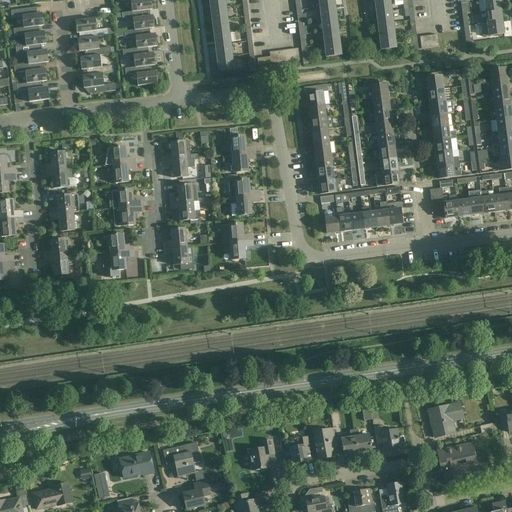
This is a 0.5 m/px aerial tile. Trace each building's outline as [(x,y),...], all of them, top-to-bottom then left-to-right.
[(118,0),(119,1),(127,0),(129,0),(131,11),(131,12),(146,10),(151,9),(149,0),(118,0)] [(223,0),(208,0),(209,9),(224,7),(223,0)] [(388,0),(374,0),(373,0),(375,12),(390,11),(390,10),(388,0)] [(402,0),(403,9),(408,9),(413,8),(411,0),(402,0)] [(482,0),(484,11),(499,9),(498,0),(482,0)] [(318,7),(320,20),(335,18),(334,5),(318,7)] [(38,26),(43,26),(41,13),(36,14),(35,7),(9,11),(10,17),(21,16),(22,27),(22,28),(38,26)] [(224,7),(209,9),(211,21),(226,19),(224,7)] [(408,9),(403,9),(404,17),(414,16),(413,8),(408,9)] [(300,9),(295,10),(297,22),(302,22),(302,23),(307,22),(306,14),(301,14),(300,9)] [(501,21),(499,9),(484,11),(485,23),(501,21)] [(121,13),(117,13),(118,18),(122,17),(122,20),(132,18),(134,30),(148,28),(153,28),(151,15),(146,16),(146,10),(131,12),(131,11),(121,13)] [(390,11),(375,12),(376,25),(392,23),(390,11)] [(96,37),(97,37),(107,36),(106,29),(96,30),(94,18),(74,21),(75,33),(81,33),(81,38),(81,39),(96,37)] [(320,20),(321,32),(337,30),(335,18),(320,20)] [(226,19),(211,21),(212,33),(227,32),(226,19)] [(501,21),(485,23),(487,36),(503,34),(501,21)] [(393,35),(392,23),(376,25),(378,37),(393,35)] [(23,34),(25,46),(40,44),(40,45),(45,44),(43,31),(38,32),(38,26),(22,28),(22,27),(12,29),(13,36),(23,34)] [(468,26),(463,26),(465,40),(465,43),(473,42),(472,39),(470,39),(468,26)] [(123,32),(116,33),(116,38),(124,37),(124,38),(134,36),(136,48),(146,47),(147,47),(155,46),(154,34),(149,34),(148,28),(134,30),(123,31),(123,32)] [(321,32),(323,44),(338,42),(337,30),(321,32)] [(227,32),(212,33),(214,46),(229,44),(227,32)] [(418,50),(416,33),(411,33),(412,43),(410,43),(409,48),(409,51),(418,50)] [(395,48),(393,35),(378,37),(379,50),(395,48)] [(81,39),(81,38),(76,39),(78,51),(83,51),(84,57),(99,55),(109,54),(108,47),(98,48),(97,37),(96,37),(81,39)] [(338,42),(323,44),(324,57),(340,55),(338,42)] [(25,46),(14,47),(15,54),(26,53),(27,64),(38,63),(47,62),(46,50),(41,50),(40,45),(40,44),(25,46)] [(229,44),(214,46),(215,58),(230,56),(229,44)] [(133,55),(134,67),(149,65),(154,65),(153,52),(147,53),(147,47),(146,47),(136,48),(121,50),(122,57),(133,55)] [(289,50),(291,62),(299,60),(297,49),(289,50)] [(283,63),(291,62),(289,50),(282,51),(283,63)] [(276,64),(283,63),(282,51),(275,52),(276,64)] [(269,65),(276,64),(275,52),(269,53),(269,58),(268,58),(269,65)] [(84,57),(78,57),(80,70),(85,69),(86,75),(101,73),(112,72),(111,65),(100,67),(99,55),(84,57)] [(230,56),(215,58),(217,71),(232,69),(230,56)] [(258,66),(269,65),(268,58),(257,59),(258,66)] [(40,81),(41,82),(46,81),(44,68),(39,69),(38,63),(27,64),(13,66),(14,73),(24,71),(26,83),(40,81)] [(150,71),(149,65),(134,67),(124,68),(125,75),(135,73),(137,86),(157,83),(155,71),(150,71)] [(490,82),(506,80),(504,68),(488,70),(490,82)] [(86,75),(81,75),(83,88),(88,88),(89,94),(114,90),(113,84),(103,85),(101,73),(86,75)] [(425,78),(426,91),(442,89),(440,76),(425,78)] [(0,87),(4,87),(9,86),(8,80),(3,80),(0,79),(0,87)] [(492,95),(507,93),(506,80),(490,82),(492,95)] [(15,84),(12,85),(13,92),(16,91),(27,90),(28,102),(48,99),(46,87),(41,88),(41,82),(40,81),(26,83),(15,84)] [(371,98),(386,96),(385,83),(369,85),(370,92),(365,92),(365,99),(371,98)] [(307,107),(322,105),(322,104),(328,104),(325,85),(311,87),(312,93),(305,94),(307,107)] [(443,101),(442,89),(426,91),(428,103),(443,101)] [(492,95),(493,107),(509,105),(507,93),(492,95)] [(371,98),(372,111),(388,109),(386,96),(371,98)] [(443,101),(428,103),(430,116),(445,114),(453,113),(452,101),(444,102),(443,101)] [(324,117),(322,105),(307,107),(309,119),(324,117)] [(493,107),(495,120),(510,118),(509,105),(493,107)] [(372,111),(374,123),(389,121),(388,109),(372,111)] [(430,116),(431,128),(447,126),(445,114),(430,116)] [(309,119),(310,131),(326,129),(324,117),(309,119)] [(495,120),(489,121),(491,133),(497,133),(511,130),(511,129),(511,118),(495,120)] [(376,135),(391,133),(389,121),(374,123),(376,135)] [(431,128),(433,141),(455,138),(455,132),(448,133),(447,126),(431,128)] [(312,144),(327,142),(326,129),(310,131),(312,144)] [(511,130),(497,133),(498,145),(511,143),(511,130)] [(393,146),(391,133),(376,135),(377,148),(393,146)] [(229,137),(231,154),(254,152),(254,147),(245,148),(244,136),(229,137)] [(455,138),(433,141),(434,153),(450,151),(450,152),(457,151),(455,138)] [(162,161),(190,158),(189,141),(169,142),(170,154),(162,155),(162,161)] [(313,156),(329,154),(327,142),(312,144),(313,156)] [(511,143),(498,145),(500,158),(511,155),(511,143)] [(112,165),(135,163),(134,157),(126,158),(124,146),(110,148),(108,148),(104,166),(112,165)] [(394,158),(393,146),(377,148),(379,160),(394,158)] [(434,153),(436,166),(459,163),(458,158),(451,158),(450,152),(450,151),(434,153)] [(42,166),(42,172),(66,169),(64,152),(49,153),(51,165),(42,166)] [(255,158),(254,152),(231,154),(232,172),(247,171),(246,159),(255,158)] [(315,169),(331,167),(329,154),(313,156),(315,169)] [(511,155),(500,158),(501,170),(511,168),(511,155)] [(0,175),(16,174),(15,168),(6,169),(5,157),(0,157),(0,175)] [(396,171),(394,158),(379,160),(380,173),(396,171)] [(185,159),(162,161),(163,166),(171,166),(172,178),(187,176),(186,165),(185,159)] [(135,163),(112,165),(113,183),(128,182),(127,170),(135,169),(135,163)] [(459,163),(436,166),(438,178),(453,177),(460,176),(459,163)] [(332,179),(331,167),(315,169),(317,181),(332,179)] [(66,169),(42,172),(43,177),(52,176),(53,188),(67,187),(67,179),(73,178),(72,169),(66,170),(66,169)] [(398,184),(396,171),(380,173),(381,174),(375,174),(377,186),(382,186),(398,184)] [(16,179),(16,174),(0,175),(0,193),(9,192),(7,180),(16,179)] [(228,181),(230,198),(258,196),(258,190),(249,191),(247,179),(233,180),(228,181)] [(332,180),(332,179),(317,181),(318,194),(338,192),(338,185),(340,185),(339,179),(332,180)] [(439,182),(440,189),(442,189),(453,187),(452,181),(439,182)] [(192,202),(197,202),(196,183),(176,185),(177,197),(169,198),(169,204),(192,202)] [(400,194),(399,187),(386,189),(387,196),(400,194)] [(495,211),(507,210),(504,188),(498,188),(499,195),(493,196),(495,211)] [(111,191),(113,209),(142,206),(141,200),(132,201),(131,189),(111,191)] [(486,191),(480,192),(481,198),(480,198),(482,213),(495,211),(493,196),(487,197),(486,191)] [(49,209),(50,214),(73,212),(73,213),(78,212),(77,195),(71,196),(71,195),(57,196),(58,208),(49,209)] [(443,203),(443,207),(444,213),(445,218),(458,216),(456,201),(455,195),(449,196),(450,202),(443,203)] [(259,201),(258,196),(230,198),(230,204),(235,204),(236,216),(251,214),(250,202),(259,201)] [(334,203),(333,196),(320,198),(321,205),(334,203)] [(482,213),(480,198),(468,199),(470,215),(482,213)] [(468,199),(456,201),(458,216),(470,215),(468,199)] [(0,219),(23,217),(22,211),(14,212),(13,200),(0,201),(0,219)] [(193,211),(192,202),(169,204),(170,209),(178,209),(179,221),(200,219),(199,211),(193,211)] [(380,211),(374,212),(376,227),(388,225),(386,210),(387,210),(387,207),(386,202),(379,203),(380,211)] [(142,206),(113,209),(114,226),(135,224),(134,213),(142,212),(142,206)] [(387,210),(386,210),(388,225),(401,224),(399,208),(394,209),(393,206),(387,207),(387,210)] [(363,228),(376,227),(374,212),(368,212),(367,207),(362,208),(362,213),(361,213),(363,228)] [(337,216),(339,232),(351,230),(349,215),(350,215),(349,213),(343,213),(342,208),(336,208),(337,216)] [(325,218),(324,218),(326,233),(339,232),(337,216),(332,217),(332,213),(329,211),(326,211),(324,214),(325,218)] [(73,212),(50,214),(50,220),(59,219),(60,231),(74,230),(73,213),(73,212)] [(361,213),(350,215),(349,215),(351,230),(363,228),(361,213)] [(23,217),(0,219),(0,225),(1,236),(16,235),(15,223),(23,222),(23,217)] [(222,244),(229,243),(229,242),(252,240),(252,234),(243,235),(242,223),(227,224),(220,225),(222,244)] [(163,248),(186,247),(184,228),(170,230),(171,241),(163,242),(163,248)] [(110,252),(133,250),(133,245),(124,246),(123,234),(108,235),(110,252)] [(43,253),(43,259),(67,257),(65,239),(51,240),(52,252),(43,253)] [(229,242),(229,243),(231,260),(245,258),(244,247),(253,246),(252,240),(229,242)] [(0,262),(14,261),(13,256),(13,255),(4,256),(3,244),(0,244),(0,262)] [(186,247),(163,248),(164,254),(172,253),(173,265),(188,263),(186,247)] [(134,256),(133,250),(110,252),(110,253),(104,254),(104,260),(102,262),(103,268),(105,270),(106,278),(119,277),(118,269),(126,269),(125,257),(134,256)] [(68,274),(67,257),(43,259),(44,264),(53,263),(54,275),(68,274)] [(14,261),(0,262),(0,280),(6,280),(6,272),(5,268),(14,267),(14,261)] [(463,418),(460,404),(429,411),(430,416),(429,416),(431,425),(432,425),(435,437),(455,433),(452,421),(463,418)] [(372,420),(369,406),(361,408),(363,421),(372,420)] [(511,413),(505,415),(505,411),(499,412),(501,425),(507,424),(509,433),(511,432),(511,413)] [(341,425),(338,412),(330,413),(332,427),(341,425)] [(497,430),(495,423),(479,426),(481,434),(497,430)] [(383,432),(382,426),(374,428),(377,444),(382,443),(383,448),(399,446),(396,430),(383,432)] [(242,429),(223,433),(226,452),(234,451),(232,439),(243,437),(242,429)] [(337,451),(333,429),(313,432),(318,460),(332,457),(331,452),(337,451)] [(357,429),(354,430),(357,453),(371,451),(368,435),(359,436),(357,429)] [(350,434),(340,436),(341,439),(344,455),(345,455),(345,457),(351,456),(351,454),(357,453),(354,430),(350,431),(350,434)] [(311,453),(308,437),(292,440),(293,448),(290,448),(292,464),(306,462),(305,454),(311,453)] [(274,453),(272,440),(265,442),(266,447),(249,450),(252,471),(270,468),(268,455),(274,453)] [(201,462),(196,443),(163,451),(166,465),(175,463),(178,477),(195,473),(193,464),(201,462)] [(476,463),(472,444),(437,451),(442,471),(443,471),(446,483),(462,480),(459,467),(476,463)] [(154,473),(149,453),(120,460),(124,479),(144,474),(144,476),(154,473)] [(89,469),(79,471),(81,480),(91,478),(89,469)] [(110,498),(104,473),(94,475),(99,500),(110,498)] [(210,495),(207,482),(194,485),(196,491),(183,494),(187,510),(204,506),(202,496),(210,495)] [(405,503),(402,483),(387,486),(389,499),(380,500),(382,511),(398,511),(397,505),(405,503)] [(72,503),(68,484),(53,487),(54,489),(32,494),(36,510),(57,505),(58,506),(72,503)] [(22,485),(15,487),(17,497),(25,495),(22,485)] [(355,502),(347,503),(348,511),(374,511),(374,504),(371,505),(369,489),(353,492),(355,502)] [(249,501),(247,494),(233,497),(235,505),(237,504),(239,511),(259,511),(256,500),(249,501)] [(325,505),(323,497),(306,500),(306,501),(303,503),(304,507),(307,508),(307,511),(331,511),(331,504),(325,505)] [(133,504),(131,498),(117,501),(119,507),(117,508),(117,511),(140,511),(138,502),(133,504)] [(22,511),(19,499),(10,501),(10,503),(3,504),(3,501),(0,501),(0,511),(22,511)] [(507,511),(505,501),(492,504),(493,511),(507,511)]
